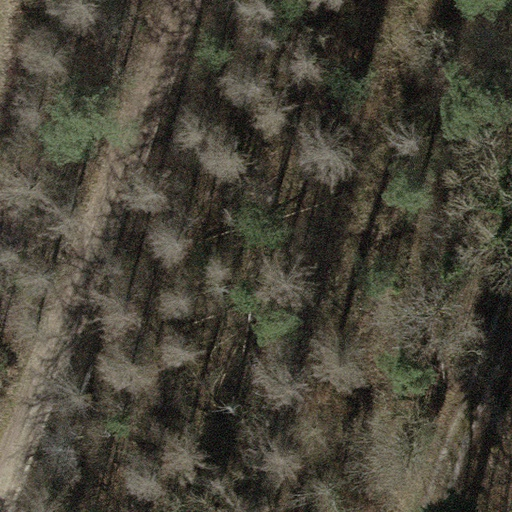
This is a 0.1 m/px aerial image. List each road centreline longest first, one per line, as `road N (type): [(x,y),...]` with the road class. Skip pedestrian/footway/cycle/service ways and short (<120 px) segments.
road 1 (track): [(201,0),(0,499)]
road 2 (track): [(438,511),(511,307)]
